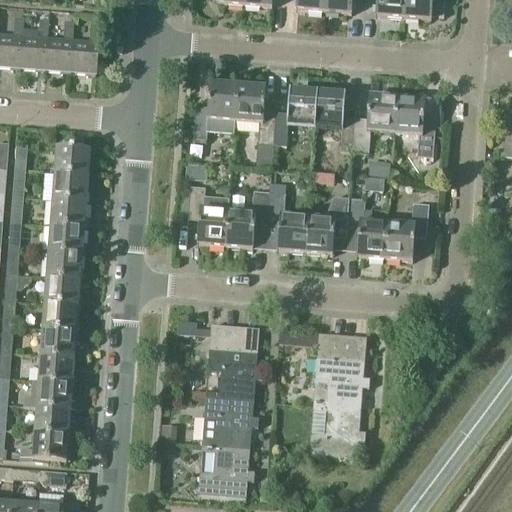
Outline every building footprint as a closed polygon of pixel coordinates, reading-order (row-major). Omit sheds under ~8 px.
[(244,9),(244,0),(217,0),(217,7),(244,9)] [(273,0),(244,0),(244,9),(273,11),(273,0)] [(297,0),(297,13),(324,15),(324,0),(297,0)] [(353,0),(324,0),(324,15),(353,17),(353,0)] [(404,22),(405,0),(378,0),(377,20),(404,22)] [(405,0),(404,22),(433,24),(433,20),(444,20),(445,0),(446,0),(405,0)] [(15,21),(14,32),(23,32),(24,22),(16,21),(15,21)] [(23,40),(20,71),(46,73),(48,42),(49,24),(40,23),(39,41),(23,40)] [(65,25),(65,35),(73,36),(74,25),(65,25)] [(91,27),(90,37),(99,38),(100,27),(91,27)] [(111,34),(110,44),(119,45),(120,35),(111,34)] [(0,38),(0,69),(20,71),(23,40),(0,38)] [(48,42),(46,73),(71,75),(73,44),(48,42)] [(73,44),(71,75),(97,77),(100,46),(73,44)] [(235,134),(235,125),(238,89),(211,87),(209,111),(197,110),(195,143),(206,144),(207,136),(234,138),(235,134)] [(258,148),(274,149),(276,116),(265,115),(267,92),(238,89),(235,125),(235,134),(259,136),(258,148)] [(288,129),(315,131),(318,95),(290,93),(289,117),(276,116),(274,149),(287,150),(288,129)] [(341,154),(353,155),(356,122),(345,121),(347,98),(318,95),(315,131),(342,133),(341,154)] [(371,135),(394,137),(397,101),(370,99),(368,123),(356,122),(353,155),(369,156),(371,135)] [(426,104),(397,101),(394,137),(420,139),(418,160),(433,161),(436,128),(424,127),(426,104)] [(511,161),(511,113),(506,113),(502,161),(511,161)] [(0,147),(0,173),(8,174),(10,148),(0,147)] [(17,149),(15,175),(27,176),(29,150),(17,149)] [(58,151),(56,178),(90,181),(92,154),(58,151)] [(390,170),(370,168),(369,178),(389,180),(390,170)] [(25,201),(27,176),(15,175),(13,201),(25,201)] [(321,177),(312,176),(312,187),(321,188),(321,177)] [(56,178),(54,204),(88,206),(90,181),(56,178)] [(357,188),(366,189),(367,182),(357,181),(357,188)] [(229,203),(206,201),(207,192),(191,191),(188,224),(200,225),(198,248),(226,251),(229,215),(229,203)] [(267,241),(268,230),(270,196),(255,195),(253,211),(247,216),(229,215),(226,251),(254,253),(255,240),(267,241)] [(272,196),(270,196),(268,230),(267,241),(278,242),(277,254),(305,256),(308,221),(284,219),(286,197),(272,196)] [(23,227),(25,201),(13,201),(11,226),(23,227)] [(326,222),(308,221),(305,256),(333,258),(334,242),(346,243),(347,236),(349,203),(334,201),(326,222)] [(347,236),(359,237),(357,260),(384,262),(387,226),(372,225),(372,214),(364,213),(365,204),(349,203),(347,236)] [(54,204),(52,229),(86,232),(88,206),(54,204)] [(412,228),(387,226),(384,262),(413,264),(415,241),(427,242),(430,208),(414,207),(412,228)] [(21,254),(23,227),(11,226),(9,253),(21,254)] [(52,229),(50,256),(84,259),(86,232),(52,229)] [(19,280),(21,254),(9,253),(7,279),(19,280)] [(50,256),(48,282),(82,284),(84,259),(50,256)] [(19,280),(7,279),(5,305),(16,306),(19,280)] [(48,282),(46,308),(79,311),(82,284),(48,282)] [(15,331),(16,306),(5,305),(3,330),(15,331)] [(78,336),(79,311),(46,308),(44,333),(78,336)] [(177,327),(176,339),(196,341),(196,333),(191,328),(188,327),(177,327)] [(210,354),(222,355),(224,330),(212,329),(210,354)] [(3,330),(1,356),(13,357),(15,331),(3,330)] [(236,331),(224,330),(222,355),(234,356),(236,331)] [(248,332),(236,331),(234,356),(246,357),(248,332)] [(260,333),(248,332),(246,357),(258,358),(260,333)] [(44,333),(42,359),(75,362),(78,336),(44,333)] [(318,362),(317,362),(330,363),(332,339),(319,338),(318,362)] [(332,339),(330,363),(341,364),(343,340),(332,339)] [(341,364),(353,365),(355,341),(343,340),(341,364)] [(355,341),(353,365),(365,366),(367,342),(355,341)] [(207,396),(206,403),(254,407),(256,384),(262,385),(262,375),(256,374),(258,358),(246,357),(234,356),(222,355),(210,354),(209,375),(221,376),(219,397),(207,396)] [(0,373),(0,382),(11,383),(13,357),(1,356),(0,373)] [(42,359),(40,385),(73,388),(75,362),(42,359)] [(365,366),(353,365),(341,364),(330,363),(317,362),(314,411),(361,415),(363,392),(369,392),(370,383),(364,382),(365,366)] [(0,408),(9,410),(11,383),(0,382),(0,408)] [(24,411),(38,412),(71,414),(73,388),(40,385),(38,402),(25,401),(24,411)] [(203,444),(203,450),(250,454),(252,432),(258,432),(259,422),(253,422),(254,407),(206,403),(203,444)] [(0,435),(6,436),(9,410),(0,408),(0,435)] [(359,436),(361,415),(314,411),(311,438),(309,458),(357,462),(359,446),(365,446),(366,437),(359,436)] [(38,412),(36,438),(69,440),(71,414),(38,412)] [(36,438),(34,454),(20,453),(19,465),(34,467),(34,464),(67,467),(68,457),(71,457),(72,443),(69,442),(69,440),(36,438)] [(248,476),(250,454),(203,450),(202,456),(215,457),(213,478),(201,477),(199,498),(246,502),(248,485),(254,486),(255,476),(248,476)] [(0,483),(14,484),(15,473),(0,471),(0,483)] [(14,484),(40,486),(41,475),(15,473),(14,484)] [(68,477),(41,475),(40,486),(45,489),(67,491),(68,477)]
